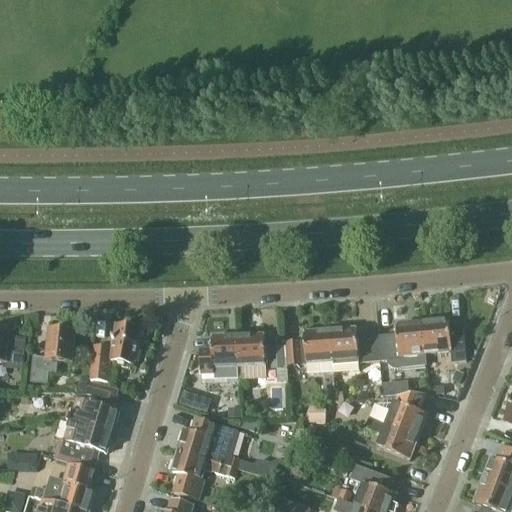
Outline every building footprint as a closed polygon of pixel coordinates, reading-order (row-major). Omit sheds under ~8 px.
[(464,331),(449,332),(448,322),(421,325),(424,355),(451,353),(452,367),(467,366),(464,331)] [(424,355),(421,325),(396,327),(397,337),(376,339),(379,364),(386,363),(386,365),(387,366),(388,368),(389,369),(391,370),(392,371),(394,372),(395,372),(397,372),(425,369),(424,355)] [(94,349),(92,362),(105,363),(103,385),(107,386),(109,364),(132,369),(139,346),(140,331),(138,331),(138,327),(127,326),(127,330),(116,329),(114,341),(112,341),(112,343),(109,342),(108,350),(94,349)] [(58,362),(70,364),(74,333),(48,330),(44,360),(32,359),(29,385),(47,387),(48,376),(56,377),(58,362)] [(356,341),(356,332),(330,334),(333,375),(359,373),(358,365),(379,364),(376,339),(356,341)] [(8,334),(0,333),(0,365),(4,366),(5,355),(25,357),(26,341),(7,340),(8,334)] [(333,375),(330,334),(303,337),(305,367),(306,377),(333,375)] [(265,338),(237,339),(238,370),(265,369),(265,338)] [(212,353),(199,353),(200,377),(214,377),(214,370),(238,370),(237,339),(211,340),(212,353)] [(299,345),(285,346),(287,368),(300,367),(299,345)] [(270,349),(271,371),(283,371),(283,349),(270,349)] [(92,362),(90,384),(103,385),(105,363),(92,362)] [(455,373),(451,383),(459,386),(462,376),(455,373)] [(110,412),(116,393),(91,385),(87,398),(94,401),(92,406),(76,401),(69,422),(111,435),(117,414),(110,412)] [(395,386),(382,387),(383,400),(396,399),(395,386)] [(183,396),(179,407),(191,411),(194,399),(183,396)] [(369,421),(385,427),(385,426),(417,439),(425,416),(418,414),(425,396),(396,399),(393,406),(376,407),(369,421)] [(309,409),(304,426),(324,427),(325,409),(309,409)] [(227,411),(227,421),(240,421),(240,411),(227,411)] [(183,433),(177,454),(236,472),(237,472),(240,462),(229,459),(237,434),(195,421),(191,435),(183,433)] [(369,421),(365,431),(381,438),(376,449),(408,461),(417,439),(385,426),(385,427),(369,421)] [(111,435),(69,422),(63,443),(60,441),(57,450),(54,460),(69,465),(92,472),(92,470),(97,454),(104,456),(111,435)] [(511,453),(502,449),(496,462),(491,460),(482,482),(511,493),(511,453)] [(236,472),(177,454),(171,475),(178,477),(173,496),(197,503),(203,483),(200,482),(203,472),(233,481),(236,472)] [(21,457),(20,471),(35,472),(36,457),(21,457)] [(38,490),(34,499),(43,502),(73,511),(87,511),(89,506),(93,495),(85,492),(91,472),(70,466),(65,484),(50,480),(46,493),(38,490)] [(387,494),(392,481),(355,467),(349,481),(362,486),(354,507),(366,511),(388,511),(394,497),(387,494)] [(511,511),(511,493),(482,482),(473,504),(481,507),(478,511),(511,511)] [(340,494),(337,501),(338,502),(348,506),(351,498),(340,494)] [(8,498),(4,511),(22,511),(24,502),(8,498)] [(73,511),(43,502),(40,511),(73,511)] [(306,511),(281,502),(276,511),(306,511)] [(353,508),(348,506),(338,502),(333,511),(366,511),(354,507),(353,508)] [(190,511),(192,509),(171,503),(167,511),(190,511)]
